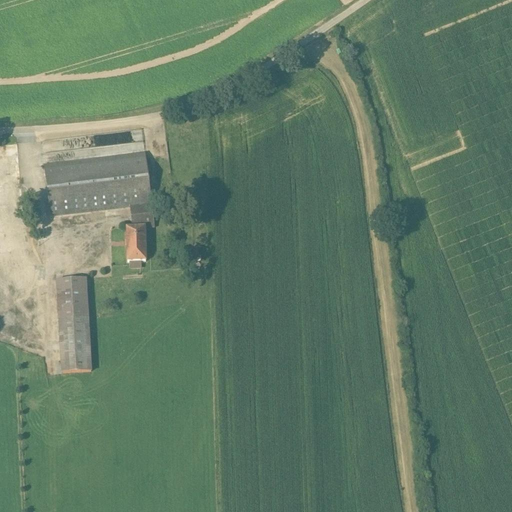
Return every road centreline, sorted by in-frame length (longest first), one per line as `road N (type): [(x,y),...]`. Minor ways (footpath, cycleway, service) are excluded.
road 1 (track): [(311,40),(340,69),(369,160),(416,511)]
road 2 (unclassified): [(0,132),(128,122),(203,104),(367,0)]
